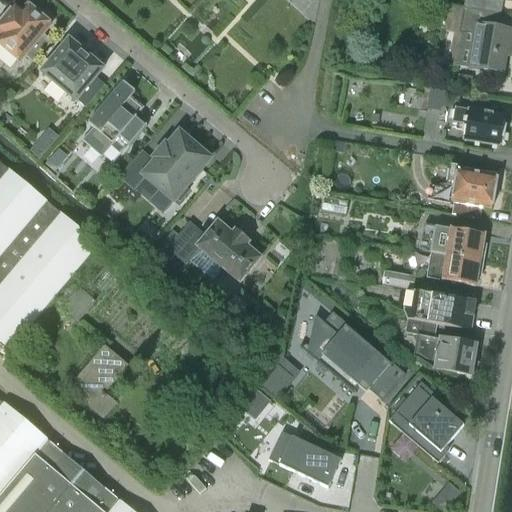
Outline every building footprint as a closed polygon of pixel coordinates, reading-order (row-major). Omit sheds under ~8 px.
[(511,0),(466,0),(465,9),(492,13),(493,0),(496,0),(511,2),(511,0)] [(43,14),(37,16),(26,6),(21,12),(14,6),(0,21),(0,36),(0,37),(0,46),(18,62),(23,56),(32,64),(51,43),(41,35),(49,26),(48,25),(49,19),(43,14)] [(492,13),(465,9),(460,34),(474,36),(469,66),(502,72),(507,46),(509,46),(511,31),(489,27),(492,13)] [(102,71),(101,69),(101,70),(69,42),(68,41),(67,42),(41,73),(41,72),(40,74),(41,75),(41,74),(73,102),(74,103),(75,102),(76,101),(85,109),(104,87),(94,79),(101,72),(102,71)] [(127,149),(145,128),(144,127),(144,128),(134,120),(143,109),(130,98),(133,94),(122,84),(87,125),(91,129),(80,142),(100,159),(117,139),(127,147),(126,148),(127,149)] [(427,102),(427,104),(427,108),(428,109),(432,110),(436,110),(437,109),(438,109),(439,108),(439,107),(440,106),(441,106),(442,106),(446,107),(448,107),(449,106),(450,106),(450,104),(451,96),(450,94),(449,93),(444,92),(440,91),(439,92),(433,90),(430,91),(429,92),(429,93),(429,95),(429,97),(427,101),(427,102)] [(498,147),(503,117),(453,110),(451,124),(465,126),(463,142),(498,147)] [(46,130),(28,153),(38,161),(57,139),(46,130)] [(195,151),(177,136),(165,149),(163,147),(152,160),(154,162),(152,164),(140,154),(117,180),(131,192),(142,179),(171,203),(173,201),(177,204),(186,194),(182,190),(207,162),(205,160),(208,156),(198,147),(195,151)] [(0,168),(0,347),(7,354),(96,249),(0,168)] [(491,212),(496,178),(449,171),(447,188),(452,189),(450,206),(491,212)] [(187,227),(167,251),(183,265),(196,250),(237,284),(238,285),(239,284),(239,283),(257,262),(258,261),(257,260),(244,249),(247,245),(233,233),(230,237),(217,226),(216,225),(215,226),(203,240),(187,227)] [(435,229),(431,254),(447,257),(483,263),(485,248),(482,248),(484,237),(451,231),(435,229)] [(431,254),(426,279),(442,282),(475,288),(477,278),(480,279),(483,263),(447,257),(431,254)] [(381,286),(412,292),(414,278),(384,273),(381,286)] [(76,325),(94,303),(78,289),(60,311),(76,325)] [(405,294),(401,313),(405,323),(470,333),(474,305),(405,294)] [(360,338),(332,314),(322,325),(314,318),(307,353),(317,361),(320,357),(365,395),(368,391),(381,402),(404,375),(389,362),(387,364),(358,340),(360,338)] [(472,377),(477,347),(436,339),(438,329),(407,324),(405,335),(419,338),(418,344),(423,344),(419,359),(437,370),(472,377)] [(101,422),(112,409),(104,402),(105,400),(102,397),(124,371),(102,352),(67,393),(101,422)] [(284,358),(263,386),(279,398),(299,369),(284,358)] [(463,427),(420,391),(423,387),(421,385),(388,423),(391,426),(397,418),(440,454),(463,427)] [(255,391),(240,410),(255,422),(270,403),(255,391)] [(0,497),(45,444),(0,405),(0,497)] [(406,459),(418,445),(403,433),(391,448),(406,459)] [(280,467),(327,489),(340,463),(293,440),(280,467)] [(0,511),(52,511),(79,481),(60,465),(64,459),(45,444),(0,497),(0,511)] [(79,481),(52,511),(117,511),(121,508),(99,490),(95,494),(79,481)] [(448,484),(431,504),(441,511),(444,511),(460,493),(448,484)]
